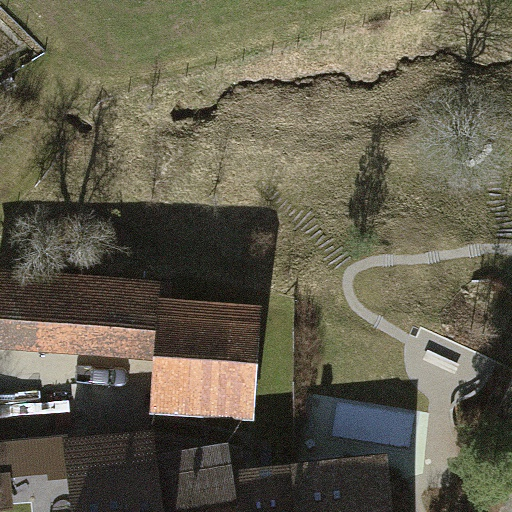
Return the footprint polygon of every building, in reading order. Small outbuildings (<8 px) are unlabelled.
[(146,418),(252,424),(258,302),(170,298),(171,282),(0,273),(0,352),(148,360),(146,418)] [(464,340),(432,326),(418,358),(451,372),(464,340)] [(71,511),(155,511),(148,451),(145,428),(61,439),(62,443),(65,469),(71,511)] [(230,511),(225,467),(221,441),(148,451),(155,511),(230,511)] [(65,469),(62,443),(0,451),(0,506),(10,506),(6,476),(65,469)] [(295,511),(388,511),(380,447),(289,459),(295,511)] [(230,511),(295,511),(289,459),(225,467),(230,511)]
